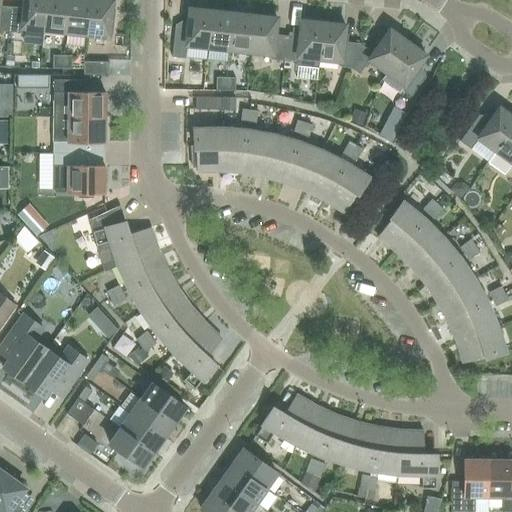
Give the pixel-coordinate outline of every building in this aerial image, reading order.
[(0,0),(0,31),(8,32),(11,7),(0,5),(0,0)] [(43,30),(45,0),(23,0),(23,8),(11,7),(8,32),(21,33),(22,28),(43,30)] [(64,33),(67,0),(45,0),(43,30),(64,33)] [(86,35),(89,0),(67,0),(64,33),(86,35)] [(110,0),(89,0),(86,35),(108,37),(108,33),(112,33),(113,22),(110,21),(112,0),(110,0)] [(207,48),(211,11),(189,8),(187,25),(175,24),(171,57),(185,58),(186,46),(207,48)] [(229,50),(233,13),(211,11),(207,48),(229,50)] [(250,52),(254,15),(233,13),(229,50),(250,52)] [(284,61),(286,36),(274,34),(276,17),(254,15),(250,52),(271,54),(270,59),(284,61)] [(319,59),(322,22),(300,20),(299,37),(286,36),(284,61),(296,62),(296,64),(318,67),(319,59)] [(350,68),(359,43),(343,42),(345,25),(322,22),(319,59),(339,62),(339,67),(350,68)] [(386,73),(407,42),(389,29),(372,53),(359,43),(350,68),(359,74),(368,60),(386,73)] [(407,42),(386,73),(403,85),(400,89),(411,97),(425,76),(415,69),(425,55),(407,42)] [(62,69),(62,55),(52,55),(52,69),(62,69)] [(62,69),(71,69),(72,55),(62,55),(62,69)] [(83,61),(83,75),(108,75),(108,62),(83,61)] [(225,91),(226,77),(215,77),(215,91),(225,91)] [(226,77),(225,91),(234,91),(235,78),(226,77)] [(52,117),(105,117),(105,93),(83,92),(83,80),(53,80),(52,117)] [(221,97),(195,97),(195,109),(221,109),(221,97)] [(495,151),(511,127),(511,117),(499,108),(489,122),(479,115),(459,142),(487,162),(495,151)] [(247,124),(249,110),(241,109),(240,123),(247,124)] [(255,125),(257,111),(249,110),(247,124),(255,125)] [(105,142),(105,117),(52,117),(52,154),(82,154),(82,142),(105,142)] [(300,136),(304,123),(296,120),(292,132),(285,139),(272,135),(263,177),(284,183),(297,142),(299,135),(300,136)] [(304,123),(300,136),(307,138),(312,125),(304,123)] [(511,127),(495,151),(511,163),(509,167),(511,169),(511,127)] [(196,171),(219,171),(221,128),(193,129),(195,146),(191,146),(192,167),(196,167),(196,171)] [(241,173),(247,131),(221,128),(219,171),(241,173)] [(263,177),(272,135),(247,131),(241,173),(263,177)] [(348,158),(355,145),(348,141),(341,154),(348,158)] [(322,152),(314,148),(297,142),(284,183),(304,190),(322,152)] [(348,158),(355,161),(362,149),(355,145),(348,158)] [(324,200),(345,163),(322,152),(304,190),(324,200)] [(82,166),(82,154),(52,154),(52,189),(55,193),(78,193),(78,198),(92,198),(92,193),(104,193),(104,166),(82,166)] [(345,163),(324,200),(344,213),(368,178),(345,163)] [(428,215),(437,204),(431,199),(422,210),(428,215)] [(395,251),(423,220),(403,203),(377,237),(395,251)] [(428,215),(434,220),(443,209),(437,204),(428,215)] [(149,228),(128,234),(119,206),(88,219),(103,271),(117,265),(157,250),(149,228)] [(38,242),(50,234),(33,210),(21,219),(38,242)] [(410,267),(442,238),(423,220),(395,251),(410,267)] [(29,261),(42,248),(23,230),(10,243),(29,261)] [(464,254),(475,246),(475,245),(482,240),(477,233),(459,248),(464,254)] [(424,284),(459,258),(442,238),(410,267),(424,284)] [(464,254),(468,260),(480,252),(475,246),(464,254)] [(128,289),(166,270),(157,250),(117,265),(128,289)] [(45,276),(55,264),(44,254),(34,265),(45,276)] [(437,302),(473,280),(459,258),(424,284),(437,302)] [(141,312),(177,289),(166,270),(128,289),(141,312)] [(447,321),(486,303),(473,280),(437,302),(447,321)] [(491,300),(504,294),(504,293),(511,289),(511,288),(508,282),(488,293),(491,300)] [(110,298),(122,292),(119,285),(106,292),(110,298)] [(156,333),(190,307),(177,289),(141,312),(156,333)] [(122,292),(110,298),(114,306),(126,299),(122,292)] [(0,325),(15,305),(0,294),(0,325)] [(491,300),(495,307),(508,300),(504,294),(491,300)] [(456,341),(496,327),(486,303),(447,321),(456,341)] [(173,353),(204,323),(190,307),(156,333),(173,353)] [(24,381),(47,349),(34,340),(43,329),(22,314),(0,345),(0,353),(7,359),(2,367),(13,375),(14,374),(24,381)] [(204,323),(173,353),(191,370),(182,381),(193,390),(215,365),(206,357),(221,340),(204,323)] [(496,327),(456,341),(463,364),(475,361),(475,363),(485,361),(484,358),(504,353),(496,327)] [(140,346),(151,337),(146,331),(135,340),(140,346)] [(151,337),(140,346),(144,352),(155,344),(151,337)] [(47,349),(24,381),(34,387),(32,389),(44,397),(50,389),(61,397),(87,361),(67,346),(59,358),(47,349)] [(93,365),(100,370),(108,359),(101,354),(93,365)] [(92,381),(100,370),(93,365),(86,376),(92,381)] [(141,399),(173,423),(184,407),(152,384),(141,399)] [(77,398),(84,403),(92,391),(85,387),(77,398)] [(296,445),(315,407),(295,395),(283,414),(273,408),(254,436),(266,444),(274,432),(296,445)] [(84,403),(77,398),(66,413),(82,425),(93,409),(84,403)] [(163,437),(173,423),(141,399),(130,414),(163,437)] [(320,455),(335,416),(315,407),(296,445),(320,455)] [(153,452),(163,437),(130,414),(120,429),(153,452)] [(344,464),(356,423),(335,416),(320,455),(344,464)] [(370,470),(378,428),(356,423),(344,464),(370,470)] [(396,473),(399,431),(378,428),(370,470),(396,473)] [(142,467),(153,452),(120,429),(109,444),(142,467)] [(399,431),(396,473),(421,474),(421,489),(435,488),(435,454),(423,455),(423,432),(399,431)] [(232,465),(265,488),(276,473),(243,449),(232,465)] [(317,461),(310,458),(300,483),(307,488),(317,461)] [(488,497),(488,459),(463,459),(463,482),(451,481),(451,511),(474,511),(475,497),(488,497)] [(511,511),(511,459),(488,459),(488,497),(501,497),(501,511),(511,511)] [(325,464),(317,461),(307,488),(314,493),(325,464)] [(254,503),(265,488),(232,465),(222,479),(254,503)] [(17,511),(11,507),(24,488),(0,470),(0,511),(1,511),(17,511)] [(369,476),(361,474),(358,488),(356,496),(365,498),(369,476)] [(376,478),(369,476),(365,498),(372,500),(374,491),(376,478)] [(236,511),(247,511),(254,503),(222,479),(211,494),(236,511)] [(203,511),(236,511),(211,494),(200,509),(203,511)]
